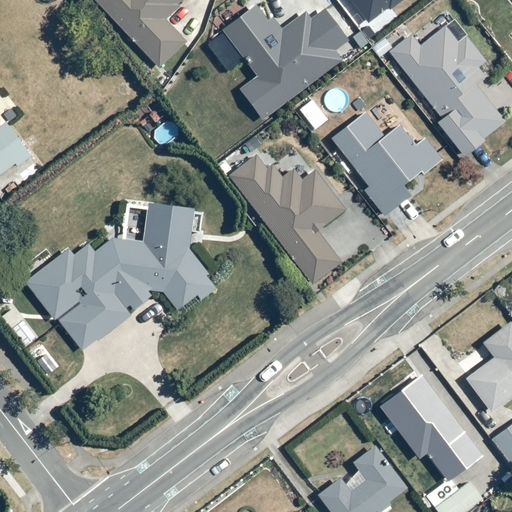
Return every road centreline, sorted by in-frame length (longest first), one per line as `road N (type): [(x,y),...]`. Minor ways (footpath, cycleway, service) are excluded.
road 1 (tertiary): [(111,511),(511,208)]
road 2 (residential): [(0,411),(77,511)]
